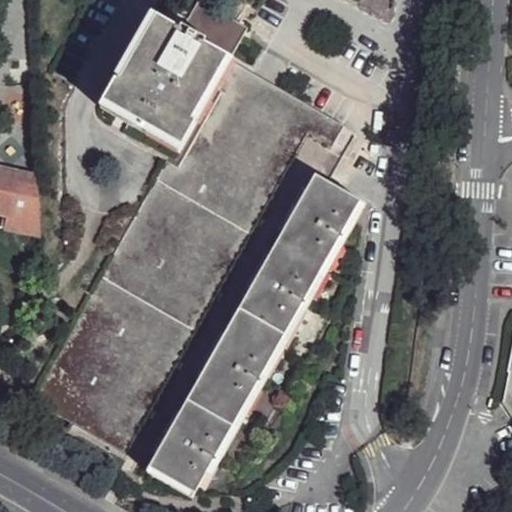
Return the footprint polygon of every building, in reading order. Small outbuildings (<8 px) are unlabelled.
[(250,28),(201,0),(200,0),(182,31),(233,61),(250,28)] [(182,31),(154,15),(102,107),(175,150),(181,153),(233,61),(182,31)] [(318,176),(346,127),(233,61),(181,153),(175,150),(32,399),(152,469),(318,176)] [(0,225),(42,235),(38,174),(0,164),(0,225)] [(361,200),(318,176),(152,469),(149,474),(192,499),(206,475),(361,200)]
